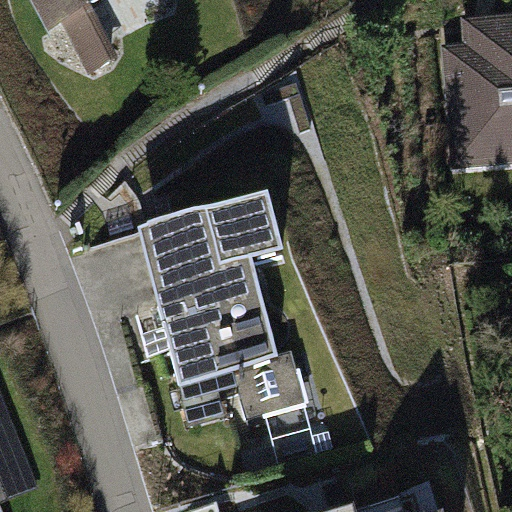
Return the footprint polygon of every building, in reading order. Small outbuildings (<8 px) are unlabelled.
[(27,0),(44,32),(114,0),(27,0)] [(93,77),(126,58),(98,10),(66,29),(93,77)] [(463,48),(443,50),(458,172),(511,168),(511,18),(461,23),(463,48)] [(269,198),(140,235),(192,432),(227,421),(222,398),(240,396),(248,422),(308,409),(292,358),(280,361),(252,266),(285,259),(269,198)] [(424,511),(418,488),(334,511),(424,511)]
